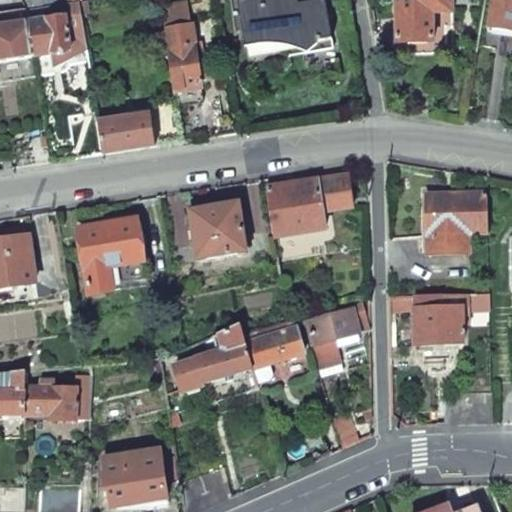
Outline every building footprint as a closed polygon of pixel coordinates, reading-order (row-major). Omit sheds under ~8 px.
[(300,6),(298,0),(293,0),(292,0),(237,0),(245,44),(294,36),(297,38),(299,54),(333,49),(325,1),(300,6)] [(396,0),(397,44),(432,43),(432,14),(452,14),(452,0),(396,0)] [(511,0),(495,0),(490,29),(511,32),(511,0)] [(54,62),(71,59),(70,52),(87,50),(80,3),(26,11),(28,23),(34,58),(53,55),(54,62)] [(165,32),(189,28),(186,9),(162,13),(165,32)] [(26,11),(0,14),(0,27),(28,23),(26,11)] [(28,23),(0,27),(0,62),(34,58),(28,23)] [(189,28),(165,32),(169,57),(195,53),(190,28),(189,28)] [(37,78),(61,74),(63,73),(66,71),(70,66),(89,62),(87,50),(70,52),(71,59),(54,62),(53,55),(34,58),(37,78)] [(169,57),(176,93),(185,92),(201,90),(200,83),(206,81),(202,52),(195,53),(169,57)] [(0,83),(37,78),(34,58),(0,62),(0,83)] [(201,100),(207,139),(215,138),(224,137),(218,98),(201,100)] [(184,143),(178,112),(178,109),(153,113),(158,147),(184,143)] [(99,121),(97,112),(69,117),(74,149),(102,145),(99,121)] [(149,148),(158,147),(153,113),(99,121),(104,155),(149,148)] [(45,130),(13,135),(18,168),(51,162),(45,130)] [(75,159),(104,155),(102,145),(74,149),(75,159)] [(3,159),(5,170),(8,169),(13,169),(11,157),(3,159)] [(298,183),(266,188),(274,237),(325,229),(322,212),(353,208),(348,176),(298,183)] [(485,194),(427,196),(428,256),(468,255),(468,235),(486,235),(485,194)] [(240,203),(189,211),(197,261),(248,253),(240,203)] [(137,222),(78,230),(88,291),(147,282),(137,222)] [(28,238),(0,241),(0,289),(34,285),(28,238)] [(488,296),(414,297),(414,311),(414,346),(463,345),(463,327),(469,327),(469,313),(489,312),(488,296)] [(414,297),(398,297),(398,311),(414,311),(414,297)] [(309,321),(321,367),(333,364),(346,360),(340,338),(359,333),(353,310),(340,313),(339,308),(312,315),(313,320),(309,321)] [(293,320),(242,336),(252,371),(254,370),(271,364),(289,357),(296,355),(303,353),(293,320)] [(196,362),(175,368),(183,394),(204,387),(204,384),(252,371),(242,336),(240,326),(204,341),(209,357),(196,360),(196,362)] [(259,385),(272,381),(275,375),(271,364),(254,370),(259,385)] [(0,420),(2,420),(2,416),(26,416),(26,389),(27,372),(11,374),(11,391),(0,391),(0,420)] [(11,374),(0,375),(0,391),(11,391),(11,374)] [(41,389),(26,389),(26,416),(51,417),(51,423),(77,423),(77,390),(54,389),(54,383),(42,383),(41,389)] [(491,394),(444,395),(444,426),(492,426),(491,394)] [(358,443),(348,416),(331,421),(342,450),(358,443)] [(323,422),(299,429),(306,446),(312,464),(330,455),(324,436),(327,436),(323,422)] [(158,450),(102,459),(104,491),(109,490),(112,506),(129,504),(146,501),(146,504),(167,500),(158,450)] [(222,468),(180,484),(183,511),(202,511),(231,499),(226,484),(222,468)] [(0,487),(0,511),(23,511),(24,488),(0,487)] [(78,511),(79,490),(38,490),(37,511),(78,511)]
